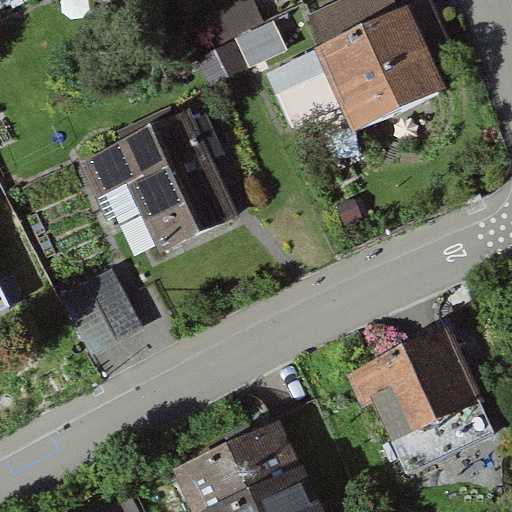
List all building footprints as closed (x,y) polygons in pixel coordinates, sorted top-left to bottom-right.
[(0,0),(0,3),(12,28),(70,0),(0,0)] [(412,2),(319,44),(359,131),(451,90),(412,2)] [(235,54),(208,65),(217,89),(244,79),(235,54)] [(198,107),(80,162),(98,199),(127,186),(161,260),(250,218),(198,107)] [(113,275),(65,299),(93,356),(119,344),(141,332),(113,275)] [(0,289),(0,321),(12,316),(0,289)] [(458,341),(360,383),(393,458),(491,415),(458,341)] [(321,511),(281,427),(176,477),(192,511),(321,511)]
